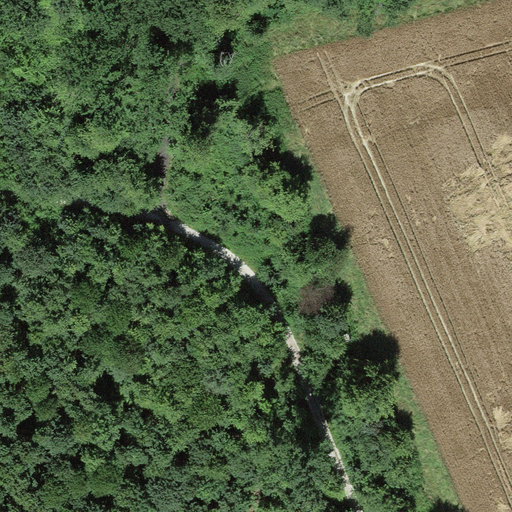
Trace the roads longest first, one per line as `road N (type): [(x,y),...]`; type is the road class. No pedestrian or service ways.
road 1 (track): [(360,511),(257,277),(211,239),(148,211),(0,194)]
road 2 (unknown): [(151,0),(175,73),(148,211)]
